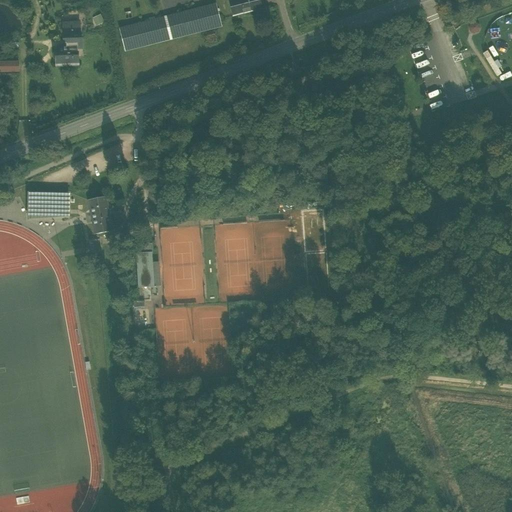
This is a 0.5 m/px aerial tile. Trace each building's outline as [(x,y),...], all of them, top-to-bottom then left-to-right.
[(229,0),(233,17),(262,9),(259,0),(230,0),(229,0)] [(119,30),(125,51),(126,51),(222,26),(216,5),(122,29),(119,30)] [(101,14),(92,18),(96,26),(104,22),(101,14)] [(80,39),(80,30),(64,31),(64,41),(66,40),(66,48),(56,49),(56,66),(78,65),(77,49),(83,49),(82,39),(80,39)] [(19,63),(0,63),(0,71),(19,72),(19,63)] [(28,213),(28,193),(28,192),(27,219),(69,217),(70,193),(66,194),(66,214),(28,213)] [(66,194),(28,193),(28,213),(66,214),(66,194)] [(88,201),(94,235),(99,234),(112,231),(106,198),(88,201)] [(89,242),(92,258),(103,256),(100,240),(89,242)] [(135,245),(135,254),(136,254),(152,253),(152,244),(135,245)] [(136,254),(138,288),(154,287),(152,263),(152,253),(136,254)]
